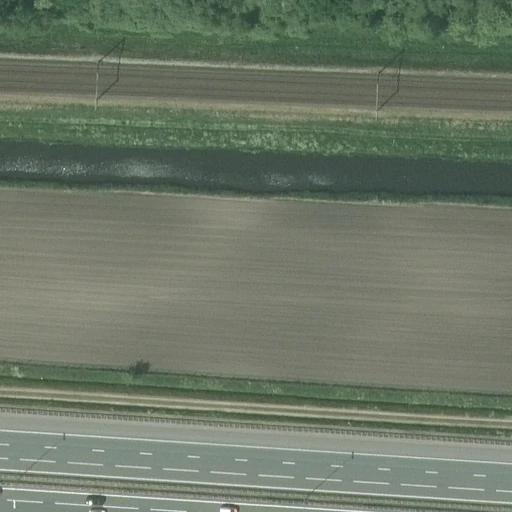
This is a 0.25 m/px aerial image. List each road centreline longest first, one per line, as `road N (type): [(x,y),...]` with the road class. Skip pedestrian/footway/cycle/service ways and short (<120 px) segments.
road 1 (track): [(511,427),(0,393)]
road 2 (motorway): [(511,484),(0,451)]
